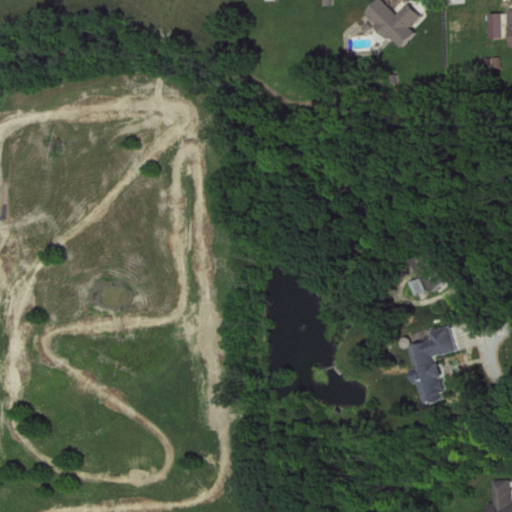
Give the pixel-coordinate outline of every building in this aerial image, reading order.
[(409,49),(424,33),(419,28),(430,16),(416,3),(406,14),(390,0),(385,0),(372,15),(409,49)] [(511,38),(511,14),(498,14),(499,39),(511,38)] [(425,266),(446,292),(467,275),(446,249),(425,266)] [(470,352),(464,327),(443,332),(445,341),(424,346),(430,370),(428,371),(436,406),(459,400),(453,378),(455,377),(450,356),(470,352)] [(511,511),(511,480),(503,481),(504,504),(498,504),(498,511),(511,511)]
